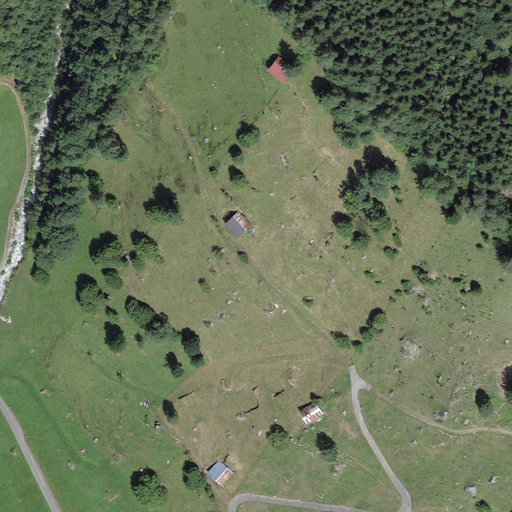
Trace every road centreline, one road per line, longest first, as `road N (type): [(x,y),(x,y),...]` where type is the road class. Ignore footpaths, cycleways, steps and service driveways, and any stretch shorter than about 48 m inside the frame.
road 1 (track): [(402,511),(403,493),(358,414),(356,388),(368,387),(447,431),(511,435)]
road 2 (track): [(232,511),(246,496),(359,511)]
road 3 (track): [(55,511),(0,402)]
